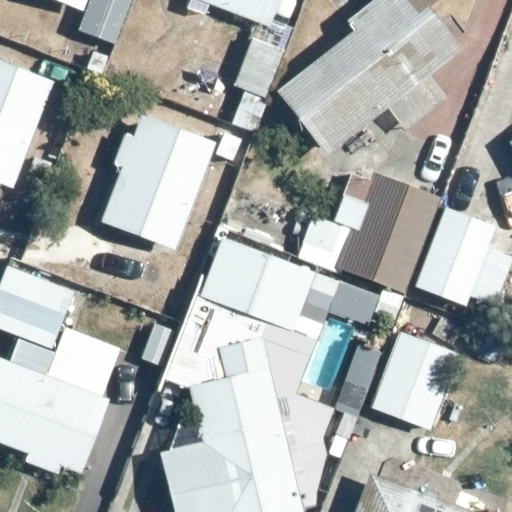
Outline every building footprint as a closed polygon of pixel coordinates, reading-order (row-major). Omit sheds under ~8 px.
[(55,0),(85,11),(76,35),(114,50),(132,0),(55,0)] [(204,0),(249,17),(210,116),(249,132),(292,21),(271,13),(275,0),(204,0)] [(462,40),(429,0),(380,0),(273,89),(324,151),(379,105),(404,135),(456,91),(433,63),(462,40)] [(49,78),(0,60),(0,180),(11,185),(49,78)] [(95,220),(129,232),(117,265),(171,284),(183,251),(173,248),(213,138),(135,110),(95,220)] [(435,195),(370,172),(361,199),(337,191),(317,252),(334,258),(332,265),(402,290),(435,195)] [(511,247),(511,227),(443,203),(412,288),(488,315),(511,247)] [(220,234),(199,290),(316,335),(326,310),(361,323),(373,292),(220,234)] [(78,284),(7,259),(0,279),(0,331),(12,336),(3,361),(0,359),(0,438),(25,448),(22,458),(64,473),(68,463),(83,468),(108,396),(99,393),(117,341),(64,322),(78,284)] [(318,511),(322,441),(284,450),(256,326),(195,299),(162,375),(190,387),(197,422),(175,427),(177,439),(158,443),(173,511),(318,511)] [(455,352),(395,330),(368,408),(428,429),(455,352)] [(472,511),(367,474),(353,511),(472,511)]
